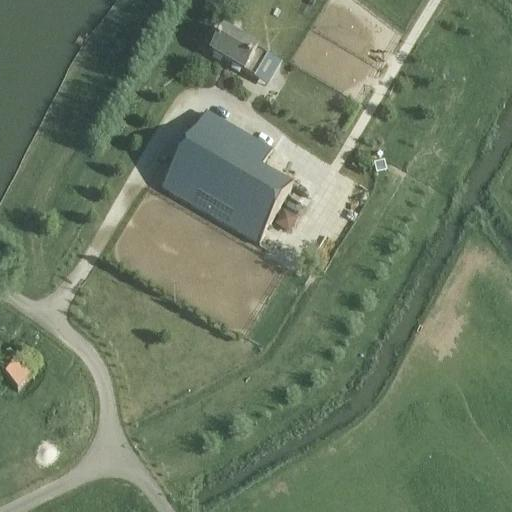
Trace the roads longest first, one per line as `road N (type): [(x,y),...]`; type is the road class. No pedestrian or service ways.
road 1 (track): [(304,163),(374,125),(441,0)]
road 2 (unclassified): [(118,454),(90,355),(0,287)]
road 3 (unclassified): [(8,511),(118,454)]
